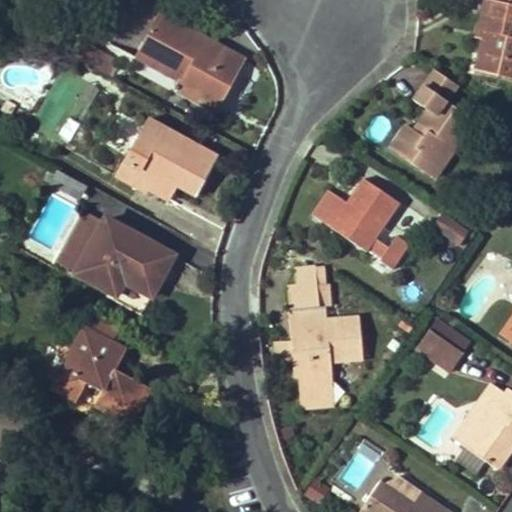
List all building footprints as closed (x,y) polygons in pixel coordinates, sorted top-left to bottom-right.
[(511,0),(491,0),(490,4),(486,3),(478,36),(484,37),(475,70),(511,78),(511,0)] [(160,15),(135,58),(182,84),(184,80),(223,102),(245,62),(160,15)] [(122,61),(83,40),(74,57),(112,78),(122,61)] [(444,101),(455,84),(433,69),(413,100),(426,109),(413,130),(407,126),(391,149),(413,163),(420,153),(441,168),(473,121),(444,101)] [(217,112),(223,102),(184,80),(182,84),(179,90),(217,112)] [(114,178),(135,189),(143,177),(171,192),(176,184),(197,196),(218,158),(148,119),(114,178)] [(126,129),(115,145),(125,152),(136,136),(126,129)] [(413,163),(434,178),(441,168),(420,153),(413,163)] [(78,199),(88,183),(59,168),(51,184),(78,199)] [(143,177),(135,189),(145,195),(148,189),(166,200),(171,192),(143,177)] [(331,228),(366,253),(368,250),(375,239),(400,203),(364,179),(347,204),(331,228)] [(342,200),(325,224),(331,228),(347,204),(342,200)] [(432,227),(460,245),(470,230),(441,212),(432,227)] [(75,273),(103,222),(86,213),(59,263),(75,273)] [(105,219),(103,222),(75,273),(74,275),(117,297),(125,283),(150,296),(173,255),(105,219)] [(398,237),(389,249),(381,259),(380,261),(392,269),(409,245),(398,237)] [(375,239),(368,250),(381,259),(389,249),(375,239)] [(317,285),(318,307),(326,307),(325,284),(317,285)] [(290,309),(318,307),(317,285),(289,287),(290,309)] [(326,312),(290,314),(294,380),(297,380),(299,407),(333,404),(332,360),(362,358),(359,317),(327,320),(326,312)] [(428,329),(461,352),(470,339),(436,317),(428,329)] [(97,319),(89,334),(112,346),(120,331),(97,319)] [(511,343),(511,319),(501,335),(511,343)] [(461,352),(428,329),(416,348),(451,372),(464,354),(461,352)] [(150,390),(115,371),(108,367),(118,349),(112,346),(89,334),(85,331),(52,389),(76,402),(88,382),(104,391),(95,407),(130,426),(150,390)] [(108,367),(115,371),(125,353),(118,349),(108,367)] [(484,425),(505,396),(490,386),(470,416),(484,425)] [(511,393),(508,391),(505,396),(484,425),(470,416),(453,439),(465,448),(457,461),(477,475),(486,462),(497,470),(511,448),(511,393)] [(344,481),(363,488),(379,445),(360,438),(344,481)] [(383,483),(412,503),(420,491),(397,476),(383,483)] [(313,479),(304,497),(320,504),(329,486),(313,479)] [(445,511),(447,509),(420,491),(412,503),(383,483),(380,481),(362,509),(366,511),(445,511)]
